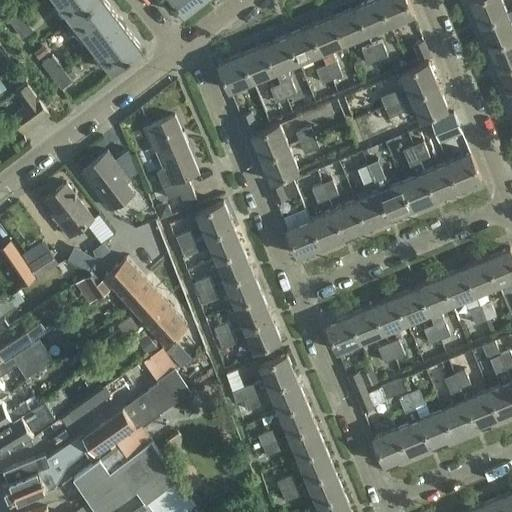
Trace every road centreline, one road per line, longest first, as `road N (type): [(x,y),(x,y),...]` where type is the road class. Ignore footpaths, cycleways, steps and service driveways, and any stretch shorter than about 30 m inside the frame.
road 1 (residential): [(293,292),(203,64),(183,44)]
road 2 (residential): [(507,203),(293,292)]
road 3 (residential): [(0,185),(183,44)]
road 4 (residential): [(380,504),(293,292)]
road 5 (residential): [(426,0),(507,203)]
road 6 (residential): [(380,504),(511,450)]
